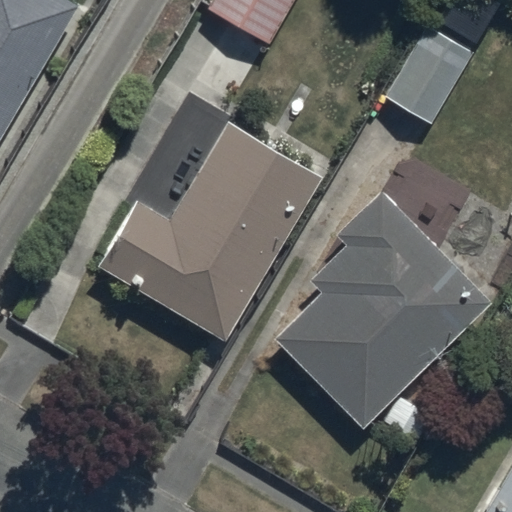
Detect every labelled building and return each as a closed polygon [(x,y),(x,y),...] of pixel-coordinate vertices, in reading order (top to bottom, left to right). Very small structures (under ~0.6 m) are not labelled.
[(0,0),(0,135),(73,11),(54,0),(0,0)] [(210,0),(204,12),(266,46),(291,0),(210,0)] [(383,97),(428,126),(469,57),(423,30),(383,97)] [(96,270),(221,344),(318,183),(224,127),(165,226),(134,207),(96,270)] [(357,432),(485,307),(375,196),(328,242),(339,253),(304,286),(316,299),(270,343),(357,432)] [(511,511),(511,461),(483,511),(511,511)]
